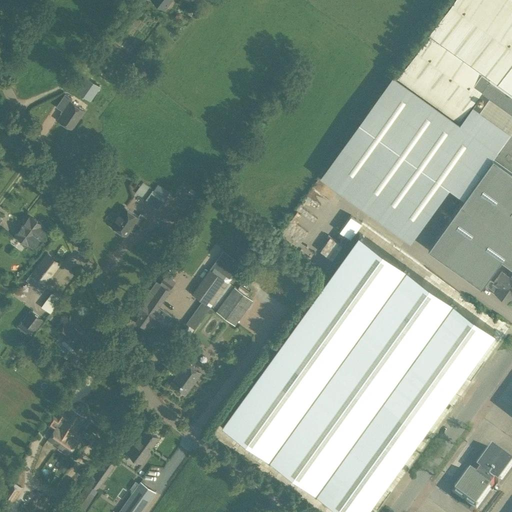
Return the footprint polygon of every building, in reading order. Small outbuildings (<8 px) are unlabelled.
[(154,0),(164,8),(165,8),(171,0),(154,0)] [(511,112),(511,128),(504,139),(448,217),(472,235),(501,256),(501,255),(511,263),(511,0),(451,0),(405,65),(466,109),(480,89),(511,112)] [(77,90),(90,99),(100,85),(86,76),(77,90)] [(57,106),(63,111),(58,119),(62,122),(61,123),(68,129),(70,127),(72,129),(84,111),(70,101),(72,98),(65,94),(57,106)] [(158,209),(166,198),(143,182),(135,192),(158,209)] [(186,197),(180,205),(187,210),(194,202),(186,197)] [(138,216),(124,206),(111,224),(112,225),(111,227),(117,231),(118,230),(126,235),(132,225),(138,229),(146,218),(140,213),(138,216)] [(24,222),(15,235),(27,245),(28,245),(28,244),(33,248),(47,229),(43,226),(43,225),(34,217),(30,214),(29,216),(25,222),(24,222)] [(340,230),(349,237),(357,224),(359,221),(351,215),(340,230)] [(472,235),(448,217),(428,245),(481,283),(501,256),(472,235)] [(346,511),(364,511),(495,331),(359,233),(222,423),(346,511)] [(32,273),(27,279),(40,289),(42,290),(52,277),(50,276),(60,262),(47,253),(32,273)] [(229,267),(226,272),(231,276),(234,271),(229,267)] [(192,293),(210,306),(228,281),(209,268),(192,293)] [(485,285),(495,292),(508,302),(511,296),(511,268),(507,275),(501,271),(493,282),(489,280),(485,285)] [(161,282),(171,288),(175,282),(165,275),(161,282)] [(170,290),(156,281),(137,309),(138,311),(141,314),(136,321),(144,327),(149,319),(162,328),(171,315),(162,310),(160,313),(156,310),(170,290)] [(234,285),(216,310),(235,324),(253,299),(234,285)] [(43,305),(52,312),(61,299),(52,293),(43,305)] [(22,321),(34,330),(42,318),(31,309),(22,321)] [(74,348),(75,349),(85,338),(66,321),(57,331),(65,339),(61,343),(71,351),(74,348)] [(26,356),(34,347),(29,343),(21,351),(26,356)] [(69,378),(76,368),(67,361),(59,371),(69,378)] [(201,372),(186,361),(170,383),(185,394),(201,372)] [(53,422),(45,433),(50,436),(48,439),(59,447),(68,453),(77,440),(72,437),(85,418),(70,408),(65,415),(62,412),(55,423),(53,422)] [(128,453),(142,463),(148,454),(147,453),(159,437),(147,428),(128,453)] [(90,483),(97,488),(125,448),(117,443),(90,483)] [(473,474),(470,472),(455,493),(476,508),(491,487),(495,482),(498,484),(511,464),(511,462),(492,448),(473,474)] [(101,449),(93,460),(99,464),(107,454),(101,449)] [(101,498),(102,499),(98,505),(109,511),(127,484),(115,476),(101,498)] [(9,502),(11,503),(22,487),(11,479),(0,495),(0,511),(2,511),(3,511),(5,511),(6,511),(10,506),(8,504),(9,502)] [(66,506),(79,486),(72,481),(59,501),(66,506)] [(76,511),(83,511),(95,495),(98,489),(97,489),(90,484),(88,482),(71,508),(76,511)] [(124,504),(119,511),(141,511),(155,492),(140,482),(132,494),(124,504)]
